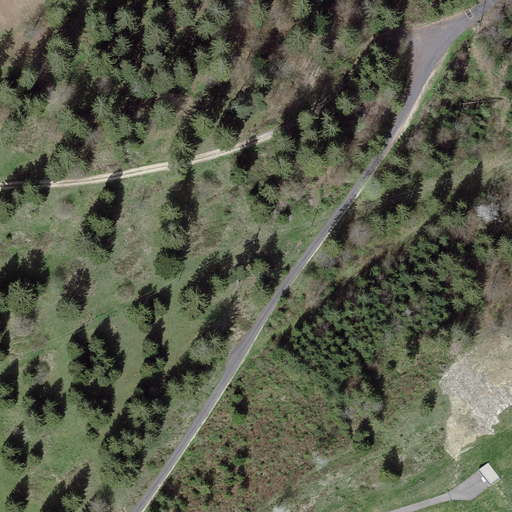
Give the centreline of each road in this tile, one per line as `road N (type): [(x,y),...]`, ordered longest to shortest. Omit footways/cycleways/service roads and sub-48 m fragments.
road 1 (track): [(137,511),(327,261),(496,0)]
road 2 (track): [(436,87),(427,31),(361,65),(307,120),(92,180),(0,194)]
